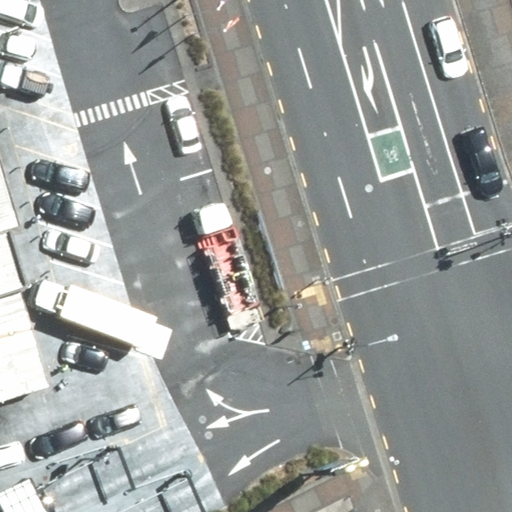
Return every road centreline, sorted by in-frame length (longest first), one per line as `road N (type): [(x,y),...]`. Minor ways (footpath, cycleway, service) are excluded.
road 1 (primary): [(454,395),(337,0)]
road 2 (primary): [(487,511),(454,395)]
